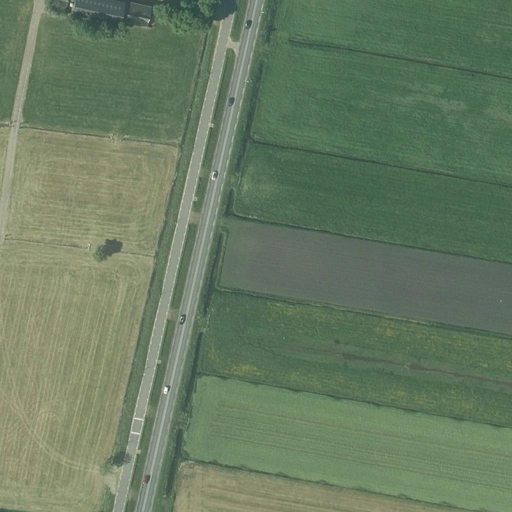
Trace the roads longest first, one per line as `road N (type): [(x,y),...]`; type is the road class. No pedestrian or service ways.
road 1 (unclassified): [(117,511),(232,0)]
road 2 (primary): [(142,511),(257,0)]
